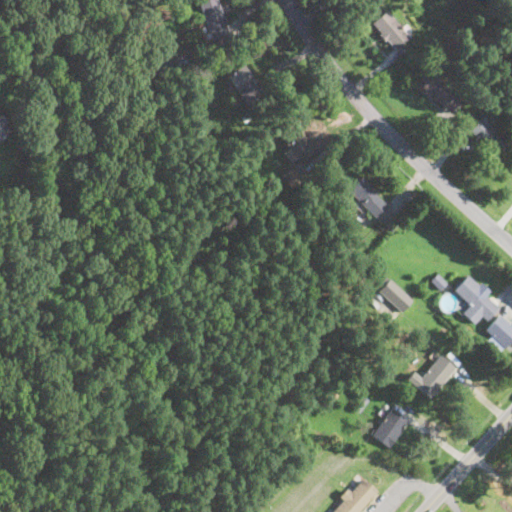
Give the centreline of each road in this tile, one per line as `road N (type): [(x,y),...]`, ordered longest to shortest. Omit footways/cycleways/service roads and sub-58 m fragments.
road 1 (residential): [(511,241),(401,147),(289,0)]
road 2 (tertiary): [(422,511),(511,412)]
